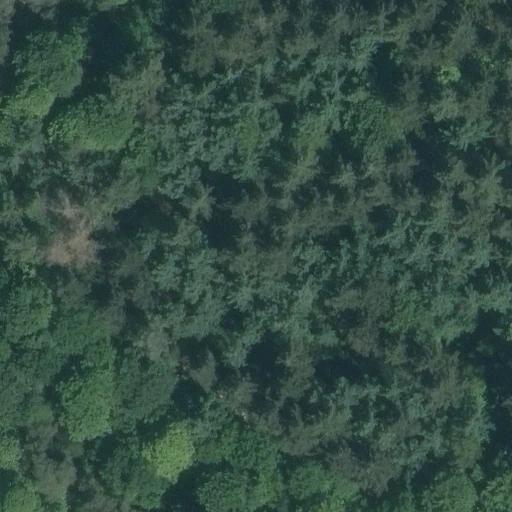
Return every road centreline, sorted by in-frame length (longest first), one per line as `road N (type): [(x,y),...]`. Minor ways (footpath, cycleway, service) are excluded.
road 1 (track): [(0,207),(218,345),(369,493)]
road 2 (track): [(511,444),(369,493)]
